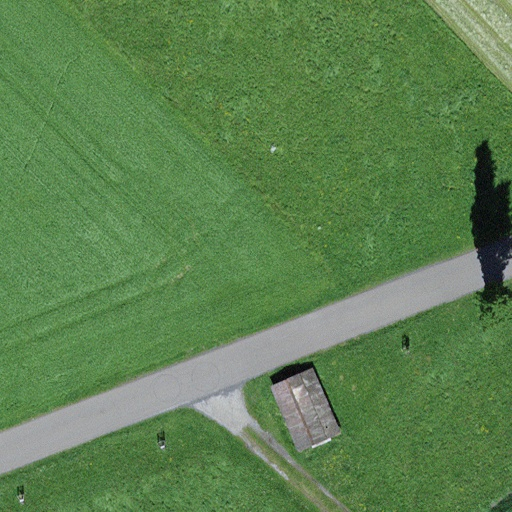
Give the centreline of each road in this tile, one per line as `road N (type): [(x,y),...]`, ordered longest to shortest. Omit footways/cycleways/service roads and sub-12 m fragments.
road 1 (unclassified): [(511,256),(0,453)]
road 2 (track): [(192,378),(341,511)]
